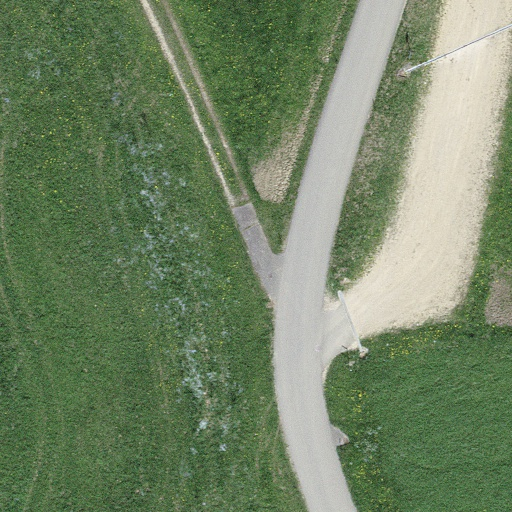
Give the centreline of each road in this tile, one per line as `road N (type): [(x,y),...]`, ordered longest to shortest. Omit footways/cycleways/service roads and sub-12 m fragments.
road 1 (unclassified): [(383,0),(330,171),(302,306),(308,415),(333,511)]
road 2 (track): [(488,0),(419,249),(356,320),(301,361)]
road 3 (track): [(156,0),(258,265),(302,306)]
